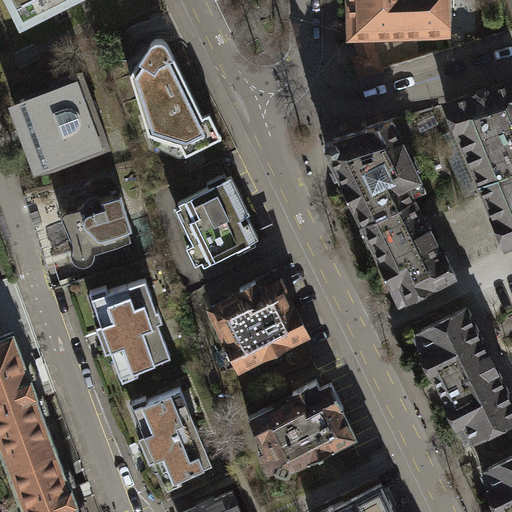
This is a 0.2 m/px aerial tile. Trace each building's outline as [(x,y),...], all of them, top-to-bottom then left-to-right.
[(9,0),(19,18),(54,0),(9,0)] [(351,0),(352,33),(447,31),(447,22),(451,21),(451,4),(447,4),(446,0),(351,0)] [(181,141),(187,153),(220,135),(208,114),(202,116),(166,44),(162,40),(156,40),(151,44),(131,73),(150,132),(181,141)] [(81,74),(16,97),(40,166),(106,145),(81,74)] [(511,83),(448,104),(481,183),(511,170),(511,83)] [(362,221),(415,196),(409,180),(420,176),(393,120),(335,137),(328,152),(362,221)] [(511,170),(481,183),(507,244),(511,241),(511,170)] [(184,221),(204,264),(258,238),(248,216),(252,214),(232,173),(177,199),(187,220),(184,221)] [(61,213),(62,216),(72,240),(72,250),(73,257),(77,261),(82,262),(88,260),(93,256),(95,249),(130,237),(127,228),(132,226),(121,190),(102,196),(98,193),(90,192),(85,196),(82,203),(75,206),(67,207),(63,209),(61,213)] [(408,297),(457,274),(447,251),(441,253),(415,196),(362,221),(392,285),(401,281),(408,297)] [(151,296),(145,277),(108,291),(105,284),(91,290),(102,321),(97,323),(106,347),(111,345),(122,377),(137,372),(135,367),(170,354),(164,338),(159,340),(144,299),(151,296)] [(225,339),(238,366),(307,333),(280,278),(260,288),(256,278),(238,287),(240,292),(212,305),(227,338),(225,339)] [(466,306),(421,328),(430,346),(422,349),(458,422),(465,418),(473,435),(511,416),(511,399),(503,382),(495,386),(488,371),(495,368),(488,353),(480,356),(473,341),(481,337),(466,306)] [(0,441),(9,466),(57,449),(14,330),(0,335),(0,441)] [(264,448),(259,450),(268,469),(288,472),(289,466),(355,435),(340,407),(344,406),(331,381),(320,387),(316,378),(290,390),(293,394),(247,415),(258,437),(260,439),(264,448)] [(192,405),(185,386),(148,401),(146,395),(131,400),(143,432),(138,433),(148,457),(153,455),(165,486),(180,481),(178,476),(212,463),(206,447),(200,449),(185,408),(192,405)] [(80,511),(57,449),(9,466),(25,511),(80,511)] [(511,511),(511,453),(488,465),(497,483),(489,487),(502,511),(511,511)] [(395,511),(381,482),(318,511),(395,511)] [(244,511),(233,487),(178,511),(244,511)]
